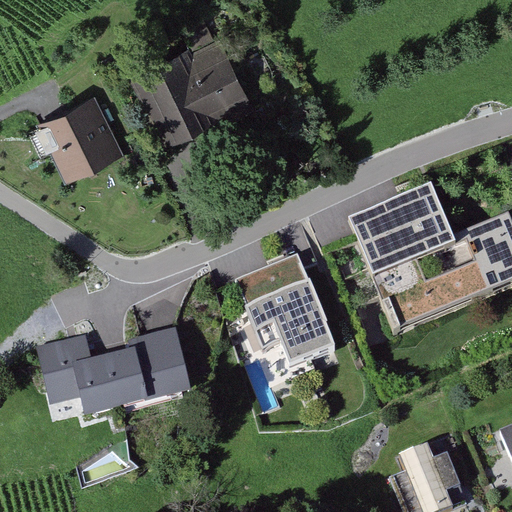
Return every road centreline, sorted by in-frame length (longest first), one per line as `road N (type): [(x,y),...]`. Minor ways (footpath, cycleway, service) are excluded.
road 1 (track): [(0,189),(136,282),(511,130)]
road 2 (track): [(0,120),(98,57),(124,0)]
